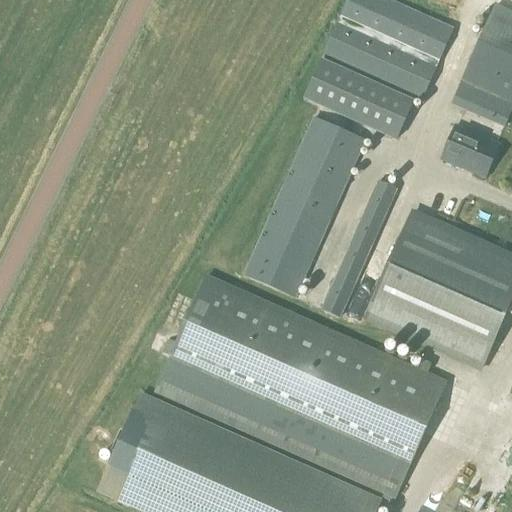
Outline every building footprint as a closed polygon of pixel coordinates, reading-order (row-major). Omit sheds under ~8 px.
[(454,27),(392,0),(349,0),(324,57),(415,98),(421,101),(454,27)] [(511,15),(495,8),(462,85),(511,105),(511,15)] [(415,98),(324,57),(305,96),(398,137),(415,98)] [(506,124),(511,111),(511,105),(462,85),(454,102),(506,124)] [(308,272),(365,141),(314,118),(245,274),(296,295),(306,271),(308,272)] [(484,179),(498,145),(455,127),(441,161),(484,179)] [(342,312),(395,190),(380,183),(325,304),(342,312)] [(483,366),(511,301),(511,256),(412,212),(367,316),(483,366)] [(394,499),(446,383),(206,276),(154,393),(394,499)] [(422,360),(418,369),(426,373),(430,365),(422,360)] [(377,511),(383,500),(142,392),(100,490),(148,511),(377,511)]
